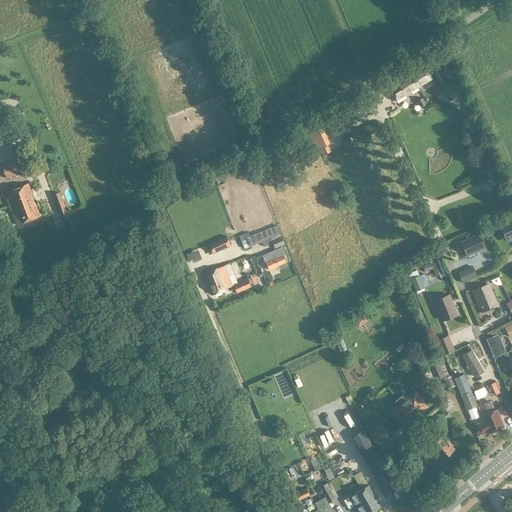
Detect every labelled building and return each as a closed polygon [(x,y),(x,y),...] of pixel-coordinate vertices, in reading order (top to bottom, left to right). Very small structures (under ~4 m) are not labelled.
[(437,66),(443,63),(440,57),(434,61),(437,66)] [(432,79),(424,65),(402,78),(403,79),(387,88),(395,101),(405,95),(432,79)] [(426,103),(423,97),(417,100),(421,106),(426,103)] [(0,120),(0,136),(1,138),(16,132),(9,116),(0,120)] [(326,137),(311,144),(313,151),(319,148),(321,154),(322,154),(330,151),(328,145),(329,144),(326,137)] [(16,160),(1,166),(6,179),(21,173),(16,160)] [(41,215),(36,202),(35,203),(31,193),(32,192),(29,182),(5,192),(8,199),(7,200),(16,224),(41,215)] [(53,195),(60,215),(66,213),(58,193),(53,195)] [(511,218),(499,224),(508,243),(511,240),(511,218)] [(275,248),(284,244),(281,236),(280,236),(279,233),(282,232),(278,224),(246,237),(247,238),(241,241),(245,249),(262,241),(264,246),(273,242),(275,248)] [(467,256),(485,248),(480,235),(461,244),(467,256)] [(212,254),(230,246),(226,236),(208,244),(212,254)] [(263,256),(269,270),(279,266),(280,268),(285,266),(287,265),(283,255),(285,253),(282,247),(263,256)] [(437,260),(440,259),(441,259),(438,253),(428,257),(431,263),(437,260)] [(436,276),(443,273),(437,260),(431,263),(423,266),(425,271),(433,268),(436,276)] [(462,282),(477,275),(473,265),(458,272),(462,282)] [(219,267),(203,274),(211,292),(211,294),(232,286),(228,276),(223,278),(219,267)] [(419,275),(411,278),(416,291),(424,287),(419,276),(419,275)] [(251,278),(234,285),(237,292),(254,285),(251,278)] [(489,285),(473,291),(482,312),(483,312),(485,312),(485,310),(494,306),(497,305),(491,290),(489,285)] [(449,295),(435,301),(443,321),(457,315),(449,295)] [(355,322),(364,315),(358,308),(349,315),(355,322)] [(454,349),(448,334),(437,339),(443,354),(454,349)] [(494,357),(506,352),(498,334),(486,339),(494,357)] [(484,372),(472,351),(463,356),(475,377),(484,372)] [(454,385),(450,375),(444,378),(448,388),(454,385)] [(455,378),(462,395),(471,391),(464,375),(455,378)] [(389,407),(392,410),(405,425),(427,406),(412,388),(389,407)] [(477,405),(471,391),(462,395),(467,409),(477,405)] [(496,409),(494,410),(490,401),(484,404),(479,406),(484,421),(477,424),(481,434),(489,431),(489,432),(503,426),(496,409)] [(441,423),(450,415),(446,410),(437,418),(441,423)] [(396,449),(382,422),(373,427),(386,454),(396,449)] [(430,445),(442,459),(454,450),(451,447),(453,446),(443,434),(442,435),(437,429),(433,433),(438,439),(430,445)] [(363,431),(353,437),(378,480),(387,475),(388,474),(363,431)] [(351,437),(338,443),(342,452),(355,447),(351,437)] [(423,459),(428,455),(421,446),(416,450),(423,459)] [(12,479),(3,490),(15,499),(32,478),(14,464),(6,475),(12,479)] [(378,480),(377,481),(385,495),(395,489),(387,475),(378,480)] [(336,498),(327,482),(319,486),(327,502),(336,498)] [(368,485),(361,490),(373,511),(381,506),(368,485)] [(297,500),(309,494),(306,488),(294,494),(297,500)] [(361,490),(349,496),(354,505),(357,511),(370,511),(373,511),(361,490)] [(324,497),(315,502),(320,511),(331,511),(332,511),(324,497)]
